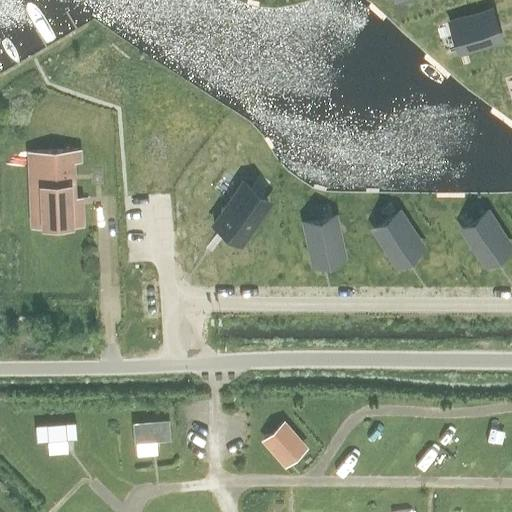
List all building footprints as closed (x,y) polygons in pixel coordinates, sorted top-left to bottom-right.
[(491,9),(448,22),(457,51),(500,37),(491,9)] [(136,92),(148,74),(115,53),(96,82),(109,90),(116,79),(136,92)] [(198,149),(209,131),(176,110),(157,139),(170,147),(178,136),(198,149)] [(78,151),(78,149),(36,151),(37,176),(42,176),(43,183),(32,184),(33,208),(44,208),(44,224),(52,224),(52,228),(64,227),(63,224),(71,223),(67,151),(78,151)] [(241,183),(214,222),(240,240),(267,202),(241,183)] [(374,226),(398,263),(422,246),(398,210),(374,226)] [(463,229),(486,262),(511,246),(488,212),(463,229)] [(305,221),(314,262),(343,256),(334,215),(305,221)] [(171,439),(169,418),(133,421),(135,442),(156,440),(171,439)] [(75,421),(35,423),(36,440),(76,437),(75,421)] [(261,442),(284,468),(306,449),(282,422),(261,442)]
